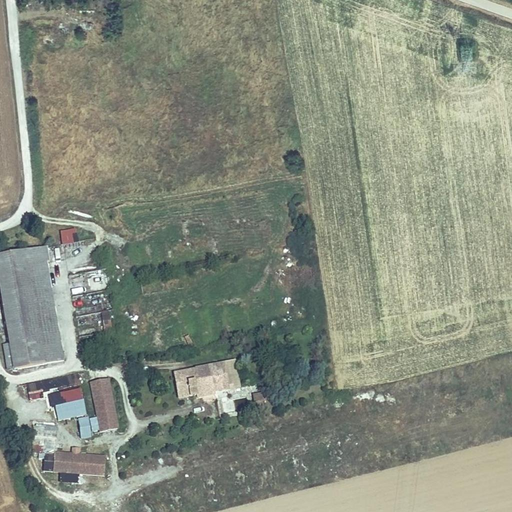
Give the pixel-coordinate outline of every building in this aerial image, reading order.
[(461,40),(462,56),(472,55),(472,40),(461,40)] [(224,250),(244,232),(239,227),(219,245),(224,250)] [(0,295),(3,312),(50,303),(43,263),(47,262),(44,246),(35,247),(26,249),(0,253),(0,295)] [(104,274),(87,277),(90,291),(106,288),(104,274)] [(60,361),(50,303),(3,312),(8,343),(13,367),(13,368),(60,361)] [(104,331),(112,330),(109,310),(101,311),(104,331)] [(6,367),(13,367),(8,343),(2,344),(6,367)] [(181,401),(199,397),(199,392),(216,390),(216,395),(230,392),(225,364),(201,368),(202,370),(177,375),(181,401)] [(77,375),(26,384),(28,394),(56,389),(58,402),(81,398),(77,375)] [(119,429),(110,379),(93,383),(102,432),(119,429)] [(199,392),(199,397),(200,401),(217,398),(216,395),(216,390),(199,392)] [(265,411),(263,396),(255,398),(257,412),(265,411)] [(81,402),(55,407),(57,419),(84,415),(81,402)] [(87,419),(79,420),(82,439),(90,438),(87,419)] [(44,426),(40,445),(52,447),(55,428),(44,426)] [(98,474),(102,456),(52,447),(49,465),(98,474)]
